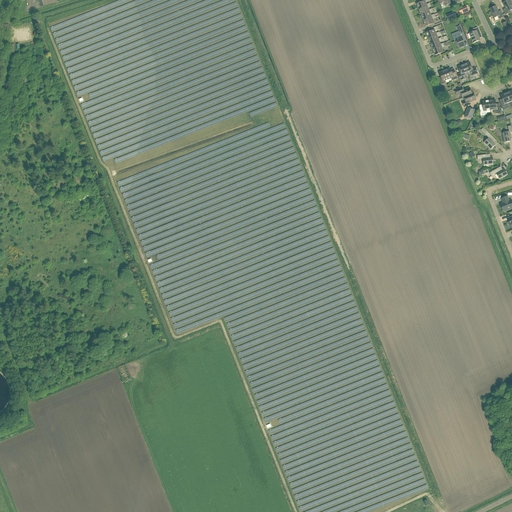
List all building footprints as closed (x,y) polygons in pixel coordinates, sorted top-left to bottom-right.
[(416,5),(419,10),(427,7),(427,5),(425,3),(429,1),(427,0),(424,0),(425,1),(416,5)] [(508,14),(511,13),(511,11),(511,10),(511,7),(511,6),(511,0),(510,0),(509,1),(508,0),(503,3),(506,9),(503,10),(506,15),(508,14)] [(427,7),(419,10),(421,16),(429,12),(429,11),(428,8),(431,7),(429,4),(427,5),(427,7)] [(498,12),(495,7),(490,9),(494,19),(497,17),(499,20),(504,18),(501,11),(498,12)] [(429,12),(421,16),(423,21),(432,18),(431,16),(430,14),(433,13),(432,9),(429,11),(429,12)] [(434,15),(431,16),(432,18),(423,21),(425,27),(434,24),(432,19),(435,18),(434,15)] [(426,33),(428,39),(437,36),(436,34),(435,31),(438,30),(437,27),(433,29),(434,30),(426,33)] [(480,34),(478,28),(472,30),(473,31),(473,32),(469,34),(467,35),(469,39),(471,38),(473,43),(480,41),(477,35),(480,34)] [(437,36),(428,39),(430,45),(439,41),(438,40),(437,37),(440,36),(439,33),(436,34),(437,36)] [(466,41),(463,34),(460,35),(458,36),(459,38),(456,39),(457,42),(455,43),(457,47),(459,46),(459,49),(465,47),(463,42),(466,41)] [(430,45),(432,50),(441,47),(440,45),(439,43),(442,41),(441,38),(438,40),(439,41),(430,45)] [(441,47),(432,50),(435,56),(443,53),(442,48),(445,47),(443,44),(440,45),(441,47)] [(470,63),(464,65),(467,74),(470,73),(472,76),(477,74),(475,68),(472,69),(470,63)] [(467,74),(464,65),(458,67),(460,74),(458,75),(460,81),(465,79),(464,75),(467,74)] [(450,69),(444,71),(448,80),(451,79),(452,81),(457,79),(453,69),(450,70),(450,69)] [(445,81),(448,80),(444,71),(439,73),(441,78),(438,79),(441,86),(446,83),(445,81)] [(462,98),(473,94),(472,94),(470,89),(463,91),(462,87),(454,90),(457,96),(461,95),(462,98)] [(507,104),(510,103),(506,93),(500,96),(503,102),(500,103),(503,111),(508,108),(507,104)] [(476,100),(473,94),(462,98),(462,99),(464,98),(465,101),(462,103),(464,108),(470,105),(469,102),(476,100)] [(490,111),(489,101),(482,102),(483,108),(479,109),(480,116),(487,115),(486,111),(490,111)] [(495,101),(489,101),(490,111),(493,111),(494,113),(495,114),(500,114),(499,106),(496,107),(495,101)] [(475,110),(468,107),(464,116),(471,119),(475,110)] [(511,139),(511,129),(511,126),(507,127),(509,132),(502,133),(504,143),(509,142),(509,140),(511,139)] [(497,141),(483,128),(481,130),(488,138),(484,143),(490,150),(494,147),(493,145),(497,141)] [(490,160),(490,154),(477,156),(477,160),(483,159),(483,166),(493,165),(493,159),(490,160)] [(503,172),(501,167),(489,173),(491,177),(496,174),(499,180),(508,175),(505,171),(503,172)] [(509,201),(507,197),(501,199),(503,203),(500,205),(503,212),(511,208),(511,202),(511,200),(509,201)]
